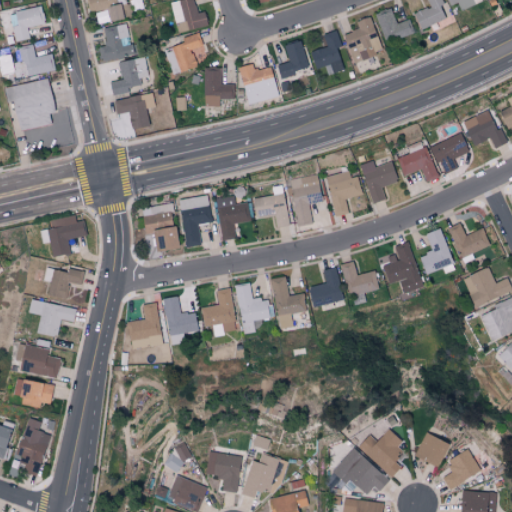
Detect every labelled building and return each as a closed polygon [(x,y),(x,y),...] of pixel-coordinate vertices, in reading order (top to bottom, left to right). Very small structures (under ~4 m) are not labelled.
[(123,19),(120,3),(126,3),(125,0),(87,0),(89,10),(96,9),(98,22),(123,19)] [(175,22),(186,19),(188,29),(207,24),(203,11),(196,13),(192,0),(177,0),(170,2),(175,22)] [(444,18),(439,5),(443,3),(441,0),(426,0),(429,5),(412,13),(419,29),(444,18)] [(445,0),(447,5),(456,3),(458,9),(480,2),(479,0),(445,0)] [(8,13),(15,41),(29,38),(27,27),(44,23),(40,5),(8,13)] [(383,42),(413,34),(409,19),(395,22),(391,8),(375,12),(383,42)] [(342,33),(349,55),(357,52),(359,58),(381,51),(369,16),(354,20),(357,29),(342,33)] [(102,28),(105,44),(97,46),(100,62),(133,56),(127,23),(102,28)] [(321,34),(326,46),(309,52),(315,69),(324,66),(327,75),(343,69),(335,47),(340,46),(334,30),(321,34)] [(163,49),(171,74),(196,66),(190,49),(202,45),(197,32),(180,38),(182,43),(163,49)] [(283,45),(287,61),(276,65),(279,78),(294,74),(293,70),(307,67),(300,40),(283,45)] [(55,70),(52,53),(35,56),(33,45),(15,48),(17,62),(13,63),(16,77),(55,70)] [(118,61),(121,80),(109,81),(111,94),(128,92),(127,86),(140,85),(139,78),(148,76),(145,57),(118,61)] [(278,96),(269,66),(253,70),(251,63),(236,67),(247,104),(278,96)] [(202,67),(203,106),(218,106),(218,98),(233,98),(232,83),(219,84),(219,67),(202,67)] [(7,86),(15,130),(51,125),(49,113),(53,112),(48,79),(7,86)] [(112,100),(115,114),(127,112),(130,129),(148,125),(145,108),(154,107),(152,98),(140,100),(139,94),(112,100)] [(505,127),(511,123),(511,95),(506,98),(509,106),(498,112),(505,127)] [(506,142),(499,127),(495,129),(486,110),(473,116),(476,123),(464,128),(472,145),(488,138),(493,148),(506,142)] [(467,152),(461,134),(430,144),(440,174),(456,168),(452,157),(467,152)] [(403,176),(420,169),(425,182),(436,177),(421,140),(406,146),(409,153),(395,158),(403,176)] [(390,161),(373,166),(371,160),(358,164),(371,203),(384,199),(380,187),(396,181),(390,161)] [(357,177),(349,179),(348,170),(324,176),(334,216),(347,213),(344,199),(361,195),(357,177)] [(288,179),(296,226),(311,223),(308,204),(321,202),(317,174),(288,179)] [(272,195),(252,198),(255,218),(273,215),(275,227),(287,226),(282,185),(271,187),(272,195)] [(211,223),(207,195),(178,199),(185,247),(200,244),(197,225),(211,223)] [(214,198),(221,236),(234,234),(232,224),(250,221),(247,202),(235,204),(233,195),(214,198)] [(176,248),(170,203),(140,207),(144,234),(151,234),(153,251),(176,248)] [(85,235),(82,220),(74,222),(73,215),(48,220),(50,228),(39,230),(42,243),(48,242),(51,257),(69,253),(66,239),(85,235)] [(482,228),(464,235),(459,223),(448,227),(461,263),(473,259),(470,252),(488,246),(482,228)] [(425,233),(431,251),(419,256),(425,274),(442,268),(444,273),(455,269),(439,228),(425,233)] [(393,246),(395,253),(379,258),(387,284),(398,280),(403,297),(423,291),(407,242),(393,246)] [(372,270),(356,274),(352,260),(340,263),(348,296),(377,288),(372,270)] [(311,307),(342,299),(333,266),(321,270),(324,283),(306,287),(311,307)] [(505,277),(494,282),(487,266),(461,278),(474,307),(511,290),(505,277)] [(66,268),(66,271),(45,267),(42,280),(49,282),(46,295),(64,298),(67,282),(80,285),(82,271),(66,268)] [(271,278),(277,328),(292,326),(290,313),(305,311),(302,293),(286,295),(284,276),(271,278)] [(269,318),(266,298),(251,300),(249,283),(235,284),(241,333),(254,331),(253,320),(269,318)] [(235,331),(229,288),(215,290),(217,305),(200,307),(203,327),(212,326),(213,334),(235,331)] [(196,331),(194,312),(178,314),(176,296),(162,298),(167,335),(196,331)] [(490,341),(511,331),(511,312),(511,311),(511,310),(511,296),(492,305),(494,309),(480,315),(490,341)] [(35,332),(56,337),(59,319),(73,322),(75,308),(30,299),(27,312),(39,315),(35,332)] [(130,348),(160,345),(155,302),(141,304),(143,319),(126,321),(130,348)] [(511,339),(496,357),(511,371),(511,339)] [(19,370),(55,378),(59,358),(46,355),(48,349),(24,344),(19,370)] [(52,384),(15,379),(13,395),(22,397),(20,404),(38,406),(39,402),(49,403),(52,384)] [(13,458),(22,462),(19,470),(35,475),(49,434),(37,430),(40,421),(27,417),(13,458)] [(10,430),(0,426),(0,458),(6,461),(11,450),(3,447),(10,430)] [(390,477),(400,466),(394,460),(401,452),(395,447),(401,441),(387,428),(375,440),(368,434),(357,446),(390,477)] [(413,457),(437,466),(447,442),(423,433),(413,457)] [(250,444),(266,449),(269,439),(253,434),(250,444)] [(330,471),(350,489),(354,485),(366,495),(373,486),(378,491),(388,480),(352,447),(330,471)] [(479,472),(467,449),(445,459),(451,472),(442,477),(447,487),(479,472)] [(221,490),(235,492),(239,455),(207,452),(204,475),(222,477),(221,490)] [(280,459),(260,453),(257,462),(250,460),(240,493),(254,497),(256,489),(269,493),(280,459)] [(295,511),(295,508),(307,506),(303,490),(267,498),(270,511),(295,511)] [(491,511),(492,492),(462,491),(460,511),(491,511)] [(378,511),(380,503),(343,497),(340,511),(378,511)]
